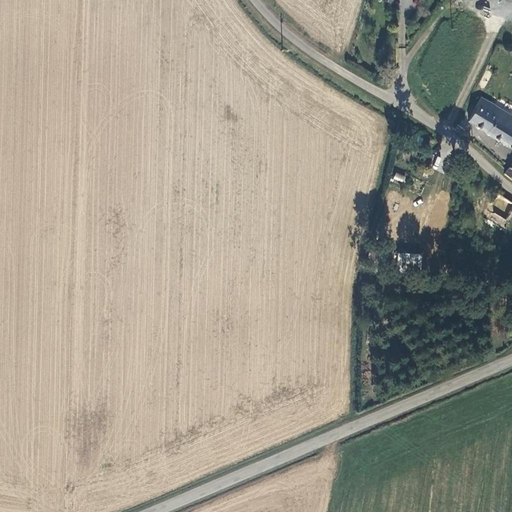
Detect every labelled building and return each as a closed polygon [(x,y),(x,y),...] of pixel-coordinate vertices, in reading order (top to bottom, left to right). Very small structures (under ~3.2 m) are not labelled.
[(488,82),(480,78),(472,94),(481,98),(488,82)] [(492,109),(480,102),(477,108),(489,115),(492,109)] [(466,123),(502,143),(510,128),(505,125),(510,115),(493,106),(492,109),(489,115),(477,108),(475,107),(466,123)] [(511,116),(510,115),(505,125),(510,128),(502,143),(511,148),(511,116)] [(393,179),(404,182),(406,176),(395,173),(393,179)] [(511,212),(511,204),(498,196),(493,205),(499,208),(495,215),(506,222),(511,212)] [(420,263),(407,262),(407,265),(390,265),(390,274),(419,276),(420,263)]
